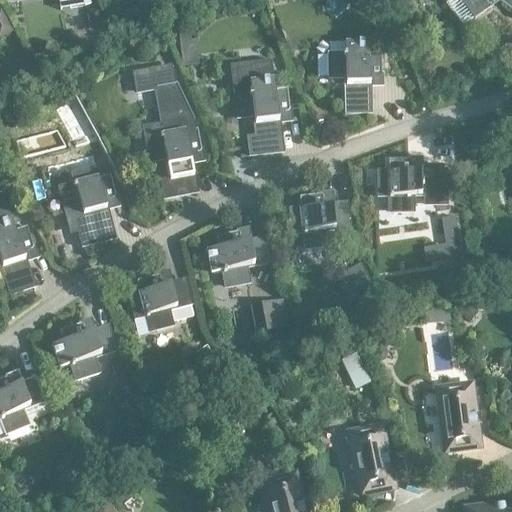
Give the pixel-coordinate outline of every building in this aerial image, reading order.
[(68,0),(70,9),(90,6),(87,0),(68,0)] [(511,0),(461,0),(466,7),(469,5),(478,16),(474,18),(475,19),(499,2),(511,12),(511,0)] [(0,17),(0,37),(8,33),(0,17)] [(97,28),(78,31),(80,44),(99,40),(97,28)] [(381,76),(382,75),(381,55),(369,55),(369,40),(368,41),(368,45),(345,46),(345,56),(329,56),(330,79),(346,79),(346,114),(342,114),(342,115),(369,115),(369,119),(370,119),(370,79),(379,78),(380,78),(381,77),(381,76)] [(240,96),(235,96),(238,119),(254,117),(256,139),(248,140),(251,157),(282,153),(278,115),(287,114),(288,114),(288,113),(289,113),(289,112),(289,111),(287,90),(275,92),(272,62),(268,62),(268,65),(251,67),(251,70),(237,71),(240,96)] [(172,66),(131,73),(135,93),(155,89),(162,127),(144,130),(150,163),(166,160),(170,181),(162,183),(165,200),(196,194),(190,156),(199,154),(200,154),(200,153),(201,153),(201,152),(201,151),(197,131),(193,132),(192,121),(194,121),(177,85),(176,86),(172,66)] [(318,88),(327,87),(326,67),(317,68),(318,88)] [(412,197),(425,197),(425,206),(445,206),(445,173),(412,173),(412,164),(412,163),(411,162),(410,161),(409,161),(389,162),(389,174),(374,174),(374,175),(378,175),(379,197),(389,197),(389,214),(413,213),(412,197)] [(75,186),(60,190),(72,238),(80,236),(83,248),(114,240),(104,202),(113,200),(114,200),(114,199),(115,199),(115,198),(115,197),(110,177),(98,180),(95,166),(93,166),(95,170),(73,176),(75,186)] [(320,196),(299,199),(301,210),(286,212),(286,213),(290,213),(293,235),(303,234),(305,250),(328,248),(326,232),(349,229),(346,205),(324,208),(323,199),(323,198),(322,197),(321,197),(320,196)] [(35,292),(22,254),(31,251),(32,251),(32,250),(33,250),(33,249),(33,248),(27,228),(15,232),(4,200),(3,201),(5,205),(0,206),(0,262),(10,295),(7,296),(7,297),(32,289),(34,293),(35,292)] [(452,215),(444,215),(444,224),(452,224),(452,215)] [(237,234),(236,234),(216,238),(218,250),(204,252),(204,253),(208,253),(213,275),(223,273),(226,289),(249,284),(246,269),(268,264),(264,241),(241,245),(239,236),(239,235),(238,234),(237,234)] [(360,267),(338,279),(350,301),(372,289),(360,267)] [(140,294),(125,298),(126,299),(130,298),(135,320),(145,317),(150,333),(172,327),(171,322),(193,316),(184,283),(162,288),(160,280),(160,279),(159,279),(159,278),(158,278),(157,278),(157,277),(157,278),(156,278),(137,283),(140,294)] [(468,301),(458,314),(468,322),(478,308),(468,301)] [(283,303),(249,310),(254,337),(288,331),(283,303)] [(80,326),(79,326),(60,332),(64,343),(49,348),(50,349),(54,348),(61,369),(71,366),(76,382),(98,374),(93,359),(115,352),(107,330),(86,336),(83,328),(83,327),(82,326),(81,326),(80,326)] [(383,343),(371,348),(378,363),(384,360),(387,352),(383,343)] [(206,350),(195,357),(200,364),(210,357),(206,350)] [(355,352),(340,360),(355,388),(370,381),(355,352)] [(7,379),(6,379),(0,381),(0,420),(6,435),(28,427),(22,412),(42,404),(43,408),(44,407),(35,382),(38,381),(38,380),(13,389),(10,381),(9,380),(8,379),(7,379)] [(133,385),(127,389),(134,399),(140,395),(133,385)] [(470,386),(450,389),(438,390),(442,417),(440,420),(440,423),(441,426),(443,429),(447,454),(479,450),(470,386)] [(140,395),(134,399),(142,411),(148,406),(140,395)] [(380,428),(361,432),(349,435),(354,461),(353,464),(353,467),(354,470),(357,472),(362,498),(393,491),(380,428)] [(303,511),(294,476),(263,484),(270,510),(269,511),(303,511)] [(115,511),(109,503),(95,511),(115,511)]
